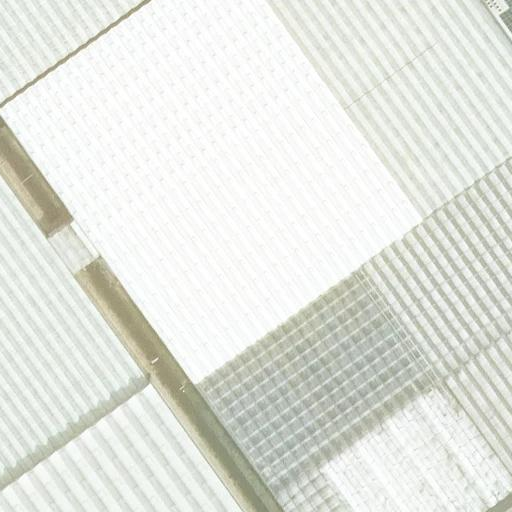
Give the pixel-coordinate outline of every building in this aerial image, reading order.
[(0,0),(0,97),(136,0),(0,0)] [(0,109),(75,214),(57,227),(83,263),(99,251),(190,376),(511,145),(511,0),(145,0),(0,104),(0,109)] [(511,145),(190,376),(277,495),(274,497),(285,511),(480,511),(511,489),(511,145)] [(0,483),(148,378),(96,306),(72,271),(83,263),(57,227),(46,234),(40,225),(0,169),(0,483)] [(242,511),(152,384),(0,491),(0,511),(242,511)]
